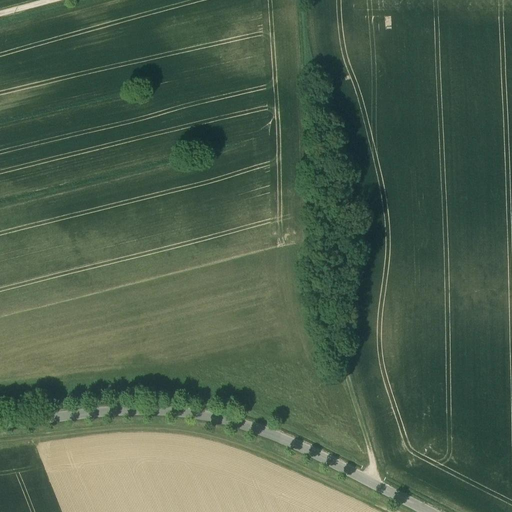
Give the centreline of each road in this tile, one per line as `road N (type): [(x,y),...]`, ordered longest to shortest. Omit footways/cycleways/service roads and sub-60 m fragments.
road 1 (track): [(372,482),(344,356),(301,0)]
road 2 (tertiary): [(0,422),(103,410),(199,412),(290,442),(428,511)]
road 3 (track): [(393,511),(237,443),(176,428),(0,441)]
